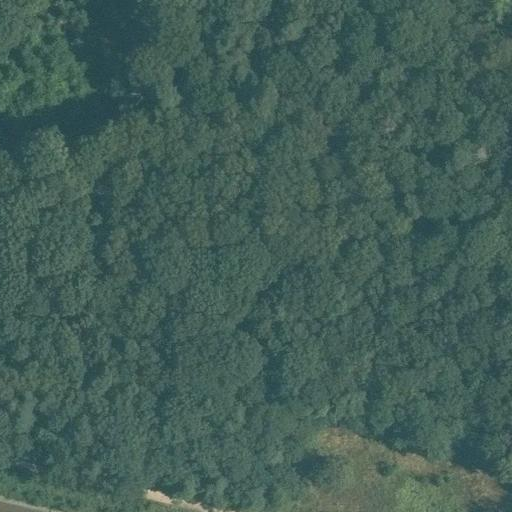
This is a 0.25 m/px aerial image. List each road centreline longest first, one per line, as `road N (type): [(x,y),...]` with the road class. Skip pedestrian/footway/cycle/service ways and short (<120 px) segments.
road 1 (track): [(0,460),(219,511)]
road 2 (unknown): [(511,82),(386,0)]
